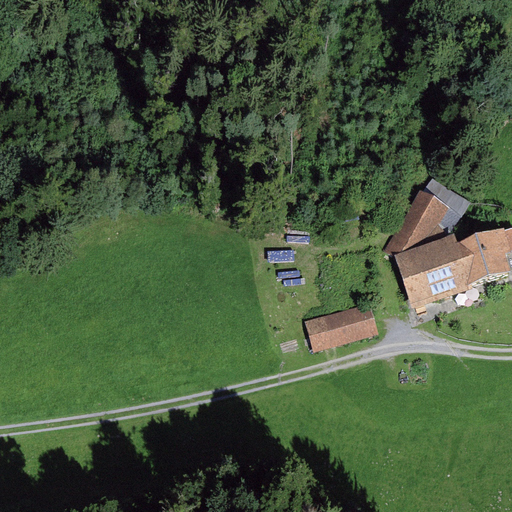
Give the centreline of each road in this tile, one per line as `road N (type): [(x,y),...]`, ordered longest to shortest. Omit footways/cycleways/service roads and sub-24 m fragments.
road 1 (track): [(511,354),(401,347),(133,420),(0,437)]
road 2 (track): [(282,0),(190,8),(0,90)]
